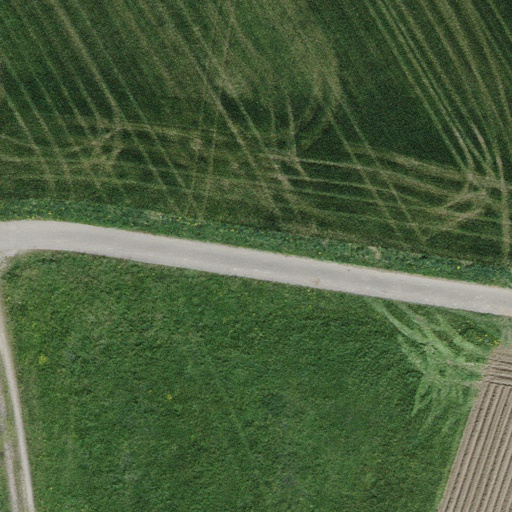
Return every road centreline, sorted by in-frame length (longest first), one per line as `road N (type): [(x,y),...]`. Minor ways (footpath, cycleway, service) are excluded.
road 1 (track): [(511,304),(56,235),(0,239)]
road 2 (track): [(15,511),(0,384)]
